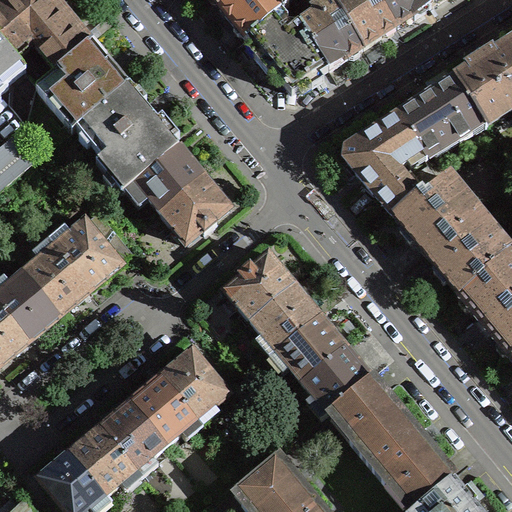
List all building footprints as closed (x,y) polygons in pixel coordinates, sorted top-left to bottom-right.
[(61,70),(92,44),(55,0),(2,0),(0,2),(0,42),(12,57),(30,42),(42,57),(47,53),(61,70)] [(211,0),(220,10),(232,0),(211,0)] [(232,0),(220,10),(246,41),(278,14),(288,6),(283,0),(232,0)] [(318,10),(311,14),(314,19),(300,27),(329,73),(363,51),(333,4),(330,0),(324,0),(315,6),(318,10)] [(339,0),(333,4),(363,51),(397,30),(377,0),(339,0)] [(414,19),(415,20),(431,9),(425,0),(377,0),(397,30),(414,19)] [(425,0),(431,9),(446,0),(425,0)] [(300,27),(287,25),(278,14),(246,41),(292,97),(317,81),(323,89),(327,86),(321,78),(329,73),(300,27)] [(12,57),(0,42),(0,97),(8,90),(7,89),(26,74),(12,57)] [(93,44),(92,44),(61,70),(38,89),(37,92),(36,91),(72,135),(72,134),(76,130),(128,87),(129,87),(93,44)] [(482,123),(508,106),(511,112),(511,108),(510,105),(511,103),(511,52),(509,47),(495,56),(492,52),(467,68),(470,72),(455,81),(482,122),(482,123)] [(469,130),(482,122),(455,81),(399,117),(425,159),(455,140),(459,145),(473,137),(469,130)] [(96,165),(121,196),(134,185),(179,148),(174,143),(179,139),(169,127),(165,131),(128,87),(76,130),(101,161),(96,165)] [(426,160),(425,159),(399,117),(383,127),(382,126),(361,140),(361,141),(346,151),(345,161),(356,174),(355,175),(373,196),(374,195),(392,217),(417,196),(398,172),(407,166),(410,170),(426,160)] [(0,193),(32,167),(11,143),(0,151),(0,193)] [(164,212),(204,179),(179,148),(134,185),(160,216),(164,212)] [(214,223),(230,210),(204,179),(164,212),(177,227),(172,231),(186,247),(202,234),(204,237),(217,227),(214,223)] [(423,191),(417,196),(392,217),(425,257),(476,215),(446,179),(426,195),(423,191)] [(433,274),(444,286),(447,283),(458,297),(509,255),(486,228),(491,224),(481,211),(476,215),(425,257),(437,271),(433,274)] [(86,225),(85,223),(54,249),(91,294),(122,268),(120,265),(132,256),(98,215),(86,225)] [(91,294),(54,249),(23,275),(60,319),(91,294)] [(465,312),(470,312),(471,312),(484,328),(511,305),(511,258),(509,255),(458,297),(460,299),(459,305),(465,312)] [(237,277),(240,280),(224,293),(238,310),(243,306),(255,320),(295,288),(269,256),(253,270),(250,267),(237,277)] [(0,293),(0,309),(29,345),(60,319),(23,275),(0,293)] [(295,288),(255,320),(250,325),(276,355),(320,318),(295,288)] [(497,351),(503,358),(508,358),(510,359),(511,357),(511,305),(484,328),(498,345),(497,345),(497,351)] [(0,369),(29,345),(0,309),(0,369)] [(276,355),(301,386),(345,349),(320,318),(276,355)] [(326,416),(330,413),(371,379),(345,349),(301,386),(326,416)] [(198,423),(229,396),(192,352),(161,378),(198,423)] [(198,423),(161,378),(130,404),(167,448),(198,423)] [(385,488),(390,484),(413,511),(414,511),(454,479),(443,466),(447,462),(429,441),(425,444),(400,413),(403,410),(386,389),(382,392),(371,379),(330,413),(354,442),(349,446),(385,488)] [(100,429),(137,473),(167,448),(130,404),(100,429)] [(106,499),(137,473),(100,429),(69,454),(106,499)] [(335,511),(280,447),(230,490),(248,511),(335,511)] [(69,454),(38,481),(63,511),(90,511),(106,499),(69,454)] [(454,481),(455,480),(454,479),(414,511),(479,511),(474,505),(483,498),(471,483),(462,491),(454,481)] [(34,511),(24,501),(12,511),(34,511)]
